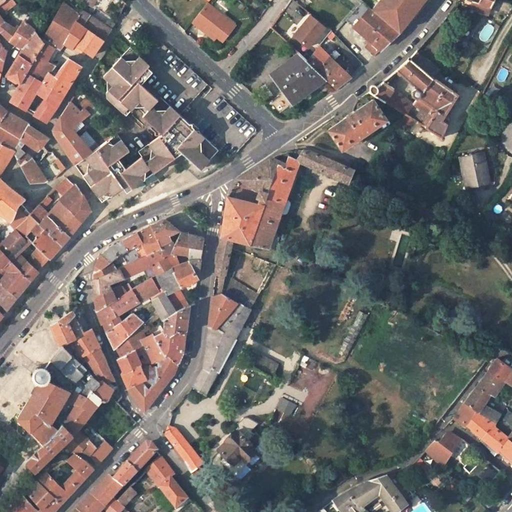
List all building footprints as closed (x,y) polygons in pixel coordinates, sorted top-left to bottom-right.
[(13,40),(24,47),(37,30),(30,26),(34,21),(32,19),(30,20),(28,17),(19,27),(17,26),(15,28),(6,22),(1,14),(17,3),(15,0),(6,0),(0,4),(0,31),(3,30),(13,40)] [(75,22),(104,39),(114,25),(109,22),(106,25),(90,15),(90,13),(86,11),(89,5),(92,6),(95,0),(86,0),(78,15),(75,22)] [(378,0),(371,8),(375,11),(384,0),(378,0)] [(384,0),(375,11),(399,31),(409,19),(407,18),(421,0),(423,2),(424,0),(384,0)] [(407,18),(409,19),(423,2),(421,0),(407,18)] [(490,5),(493,0),(472,0),(473,0),(471,7),(486,12),(490,5)] [(238,24),(208,3),(194,22),(209,33),(212,30),(219,35),(226,40),(238,24)] [(65,4),(48,35),(55,43),(54,47),(60,49),(64,43),(75,22),(78,15),(65,4)] [(354,25),(355,26),(382,48),(399,31),(375,11),(371,8),(370,7),(361,18),(354,25)] [(349,33),(355,26),(354,25),(361,18),(355,13),(343,27),(349,33)] [(309,46),(327,27),(313,15),(295,34),(309,46)] [(94,54),(104,39),(75,22),(64,43),(72,47),(75,43),(89,51),(94,54)] [(20,54),(33,62),(45,40),(37,30),(24,47),(20,54)] [(45,40),(33,62),(29,70),(42,79),(49,71),(54,74),(58,69),(52,65),(46,62),(54,47),(55,43),(48,35),(45,40)] [(75,43),(72,47),(87,55),(89,51),(75,43)] [(220,150),(194,125),(140,79),(150,69),(144,64),(146,62),(127,45),(100,74),(106,80),(107,86),(103,91),(103,96),(123,113),(131,104),(132,103),(140,103),(145,108),(141,113),(140,114),(156,128),(156,134),(135,150),(139,155),(123,167),(116,157),(123,151),(125,146),(115,133),(96,147),(75,163),(86,181),(98,196),(103,192),(111,194),(122,187),(126,191),(144,177),(142,169),(147,165),(152,171),(158,167),(153,160),(156,158),(163,163),(175,154),(180,150),(205,173),(220,150)] [(317,68),(329,55),(320,45),(308,60),(317,68)] [(294,102),(327,78),(317,68),(308,60),(299,51),(291,56),(293,59),(273,74),(294,102)] [(29,70),(33,62),(20,54),(7,74),(21,83),(29,70)] [(413,54),(408,59),(396,70),(417,87),(412,89),(413,95),(417,97),(414,101),(423,108),(416,118),(440,133),(447,121),(441,118),(456,91),(434,74),(432,76),(414,60),(416,56),(413,54)] [(329,55),(317,68),(327,78),(336,86),(351,76),(329,55)] [(52,85),(64,93),(82,65),(68,57),(58,69),(54,74),(49,71),(42,79),(52,85)] [(26,110),(36,92),(39,87),(48,92),(52,85),(42,79),(29,70),(21,83),(11,101),(26,110)] [(371,86),(370,89),(369,90),(404,112),(407,113),(410,108),(407,105),(410,100),(394,89),(394,87),(384,81),(378,85),(374,84),(371,86)] [(64,93),(52,85),(48,92),(45,97),(35,115),(46,121),(64,93)] [(39,87),(36,92),(41,94),(45,97),(48,92),(39,87)] [(330,128),(343,147),(386,118),(373,99),(330,128)] [(76,114),(79,111),(71,102),(68,106),(76,114)] [(140,103),(132,103),(141,113),(145,108),(140,103)] [(105,111),(96,104),(87,114),(94,121),(105,111)] [(68,123),(72,128),(85,117),(79,111),(76,114),(68,106),(56,124),(55,129),(56,134),(68,123)] [(47,138),(6,109),(0,117),(0,140),(14,150),(17,145),(21,138),(40,148),(47,138)] [(56,134),(75,163),(96,147),(93,145),(88,148),(85,144),(72,128),(68,123),(56,134)] [(4,168),(14,150),(0,140),(0,167),(1,167),(4,168)] [(88,148),(93,145),(90,140),(85,144),(88,148)] [(14,150),(23,165),(32,158),(17,145),(14,150)] [(221,233),(232,237),(270,246),(300,161),(343,179),(348,181),(355,168),(312,148),(297,149),(285,153),(287,158),(285,163),(271,159),(240,177),(260,189),(259,192),(261,198),(257,200),(229,195),(221,233)] [(464,188),(487,183),(481,152),(458,156),(464,188)] [(35,162),(32,158),(23,165),(32,182),(42,182),(48,180),(35,162)] [(65,166),(58,158),(55,161),(62,170),(65,166)] [(142,169),(144,177),(152,171),(147,165),(142,169)] [(0,210),(9,222),(20,206),(23,202),(25,198),(8,184),(4,180),(0,175),(0,210)] [(54,189),(64,195),(73,183),(65,176),(54,189)] [(76,184),(73,183),(64,195),(61,198),(82,219),(86,214),(90,208),(83,194),(76,184)] [(102,201),(111,194),(103,192),(98,196),(102,201)] [(48,195),(33,211),(30,214),(20,206),(9,222),(8,224),(15,230),(18,233),(20,231),(24,235),(36,221),(40,225),(48,216),(48,215),(44,209),(52,200),(48,195)] [(74,228),(82,219),(61,198),(48,215),(48,216),(68,235),(74,228)] [(23,202),(20,206),(30,214),(33,211),(23,202)] [(64,240),(68,235),(48,216),(40,225),(61,244),(64,240)] [(164,219),(151,225),(161,245),(166,255),(171,252),(174,244),(168,235),(176,230),(171,225),(167,220),(164,219)] [(56,250),(61,244),(40,225),(36,221),(24,235),(36,245),(50,257),(56,250)] [(0,231),(0,243),(15,230),(8,224),(9,222),(0,231)] [(161,245),(151,225),(138,231),(123,240),(127,249),(122,253),(127,263),(161,245)] [(39,269),(50,257),(36,245),(25,258),(18,252),(28,241),(18,233),(15,230),(0,243),(0,246),(30,279),(39,269)] [(174,244),(171,252),(189,256),(187,233),(183,232),(180,231),(174,244)] [(195,236),(187,233),(189,256),(189,260),(201,259),(202,239),(195,236)] [(221,233),(216,273),(226,274),(233,244),(231,244),(232,237),(221,233)] [(127,249),(123,240),(100,253),(97,260),(95,270),(110,260),(116,256),(122,253),(127,249)] [(274,262),(233,244),(226,274),(222,292),(235,299),(249,307),(274,262)] [(166,255),(161,245),(127,263),(122,265),(118,267),(122,278),(150,265),(156,275),(169,268),(166,255)] [(23,287),(30,279),(0,246),(0,281),(16,297),(23,287)] [(178,270),(171,252),(166,255),(169,268),(172,273),(178,270)] [(122,265),(127,263),(122,253),(116,256),(122,265)] [(197,278),(201,259),(189,260),(189,264),(197,278)] [(110,260),(95,270),(94,275),(93,278),(115,269),(110,260)] [(181,289),(197,278),(189,264),(178,270),(172,273),(173,277),(161,284),(162,287),(164,290),(169,299),(170,302),(175,313),(188,306),(181,289)] [(122,278),(118,267),(115,269),(93,278),(92,281),(94,294),(111,288),(109,283),(122,278)] [(173,277),(172,273),(169,268),(156,275),(161,284),(173,277)] [(216,273),(214,291),(222,292),(226,274),(216,273)] [(150,294),(152,298),(164,290),(162,287),(161,284),(156,275),(131,288),(140,301),(150,294)] [(0,300),(7,308),(16,297),(0,281),(0,300)] [(111,288),(94,294),(95,304),(97,310),(112,304),(116,315),(118,314),(140,301),(131,288),(129,289),(125,291),(121,286),(120,285),(111,288)] [(165,318),(175,313),(170,302),(169,299),(164,290),(152,298),(157,308),(156,309),(163,320),(165,318)] [(214,291),(208,333),(235,299),(222,292),(214,291)] [(251,309),(249,307),(235,299),(208,333),(203,367),(192,385),(205,392),(251,309)] [(102,323),(103,323),(116,315),(112,304),(97,310),(102,323)] [(185,330),(188,306),(175,313),(165,318),(164,329),(185,330)] [(75,313),(75,308),(70,312),(61,317),(52,323),(57,341),(61,345),(69,335),(65,322),(75,313)] [(81,312),(75,308),(75,313),(65,322),(69,335),(61,345),(73,358),(77,361),(84,358),(100,348),(91,328),(85,332),(77,320),(81,316),(80,314),(81,312)] [(133,313),(121,321),(107,331),(114,348),(116,346),(136,328),(144,322),(133,313)] [(116,315),(103,323),(107,331),(121,321),(116,315)] [(357,336),(361,329),(348,322),(343,329),(357,336)] [(143,340),(136,328),(116,346),(121,357),(133,349),(141,343),(151,362),(165,354),(155,335),(143,340)] [(182,353),(185,330),(164,329),(155,335),(165,354),(177,363),(182,353)] [(153,367),(151,362),(141,343),(133,349),(141,369),(149,365),(150,368),(153,367)] [(66,374),(73,358),(61,345),(55,352),(50,359),(52,361),(66,374)] [(115,380),(100,348),(84,358),(91,369),(109,384),(109,382),(115,380)] [(141,369),(133,349),(121,357),(118,359),(123,371),(121,373),(130,391),(144,376),(141,369)] [(272,376),(279,363),(256,350),(249,363),(272,376)] [(173,372),(177,363),(165,354),(154,368),(153,367),(150,368),(149,365),(141,369),(144,376),(130,391),(143,408),(173,372)] [(511,367),(497,357),(489,368),(504,378),(511,368),(511,367)] [(80,365),(77,361),(73,358),(66,374),(73,381),(82,366),(80,365)] [(18,419),(31,431),(52,410),(55,414),(70,388),(65,385),(63,389),(54,382),(55,380),(50,376),(50,374),(49,370),(47,367),(43,365),(41,364),(37,365),(34,370),(34,375),(36,378),(39,382),(36,386),(30,397),(21,413),(18,419)] [(489,368),(477,386),(493,394),(504,378),(489,368)] [(109,384),(91,369),(80,393),(94,410),(103,399),(106,400),(108,401),(110,399),(111,395),(113,387),(109,384)] [(497,395),(507,380),(504,378),(493,394),(494,395),(497,395)] [(494,424),(495,426),(501,414),(484,405),(489,397),(491,398),(494,395),(493,394),(477,386),(466,400),(479,411),(492,423),(494,424)] [(89,415),(94,410),(80,393),(74,391),(72,395),(69,401),(76,403),(89,415)] [(459,420),(466,427),(469,424),(479,411),(466,400),(457,414),(461,418),(459,420)] [(85,420),(89,415),(76,403),(72,408),(69,412),(80,425),(85,420)] [(31,431),(44,444),(63,424),(61,422),(55,414),(52,410),(31,431)] [(479,411),(469,424),(476,430),(482,435),(492,423),(479,411)] [(509,437),(511,439),(511,412),(509,411),(499,426),(510,435),(508,437),(509,437)] [(71,434),(80,425),(69,412),(65,417),(61,422),(63,424),(71,434)] [(492,423),(482,435),(488,440),(499,450),(501,447),(509,437),(508,437),(495,426),(494,424),(492,423)] [(56,450),(71,434),(63,424),(44,444),(31,457),(27,461),(36,470),(56,450)] [(165,433),(191,472),(203,462),(169,424),(165,433)] [(469,424),(466,427),(473,433),(476,430),(469,424)] [(446,432),(457,442),(460,435),(450,427),(446,432)] [(234,462),(241,455),(245,459),(247,457),(250,460),(258,453),(255,450),(257,448),(256,446),(263,438),(256,430),(248,437),(243,433),(240,430),(239,431),(236,429),(228,435),(230,438),(220,447),(234,462)] [(451,453),(457,442),(446,432),(440,439),(434,439),(426,449),(435,461),(451,453)] [(114,446),(100,434),(93,442),(89,438),(86,441),(78,434),(66,446),(71,450),(79,449),(83,449),(89,454),(98,462),(114,446)] [(501,447),(511,456),(511,439),(509,437),(501,447)] [(499,450),(488,440),(485,443),(491,448),(490,450),(495,454),(499,450)] [(145,444),(127,464),(138,473),(157,452),(152,444),(149,443),(145,444)] [(511,456),(501,447),(499,450),(511,460),(511,456)] [(67,460),(77,469),(85,476),(94,467),(76,453),(69,458),(67,460)] [(155,482),(170,468),(162,458),(146,472),(155,482)] [(124,488),(138,473),(127,464),(114,479),(124,488)] [(488,484),(498,472),(489,464),(479,477),(488,484)] [(174,474),(170,468),(155,482),(159,487),(170,478),(174,474)] [(61,502),(85,476),(77,469),(62,485),(47,471),(38,480),(52,493),(61,502)] [(341,511),(368,511),(363,504),(379,492),(394,511),(408,501),(386,473),(366,480),(360,482),(346,490),(332,499),(341,511)] [(116,498),(124,488),(114,479),(108,475),(99,486),(114,499),(116,498)] [(170,478),(159,487),(176,508),(187,499),(170,478)] [(26,492),(40,507),(52,493),(38,480),(26,492)] [(118,500),(116,498),(114,499),(99,486),(91,495),(104,508),(101,511),(102,511),(118,511),(124,506),(118,500)] [(131,487),(118,500),(124,506),(136,493),(131,487)] [(40,511),(51,511),(61,502),(52,493),(40,507),(38,509),(40,511)] [(40,511),(38,509),(32,504),(23,494),(4,511),(40,511)] [(100,511),(101,511),(104,508),(91,495),(75,511),(100,511)]
